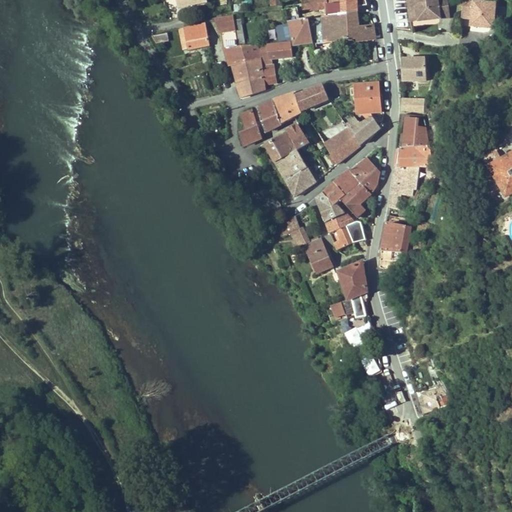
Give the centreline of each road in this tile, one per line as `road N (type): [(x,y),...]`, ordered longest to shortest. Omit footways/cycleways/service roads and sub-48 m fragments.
road 1 (residential): [(407,425),(403,383),(373,285),(389,129)]
road 2 (unclassified): [(250,511),(407,425)]
road 3 (residential): [(389,66),(242,102)]
road 4 (residential): [(123,0),(184,106)]
